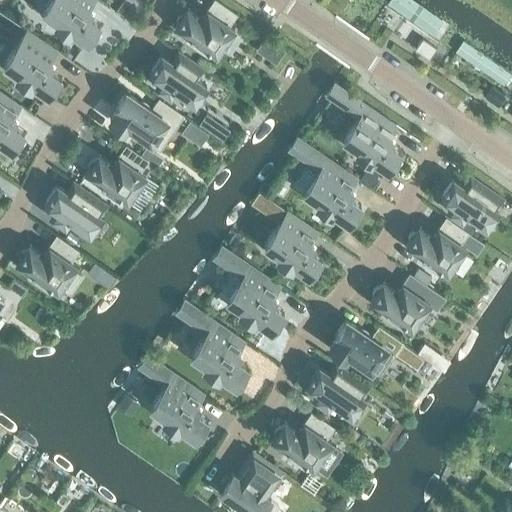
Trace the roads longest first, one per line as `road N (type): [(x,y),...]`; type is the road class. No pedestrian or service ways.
road 1 (residential): [(235,439),(275,397),(325,311),(383,251),(453,122)]
road 2 (residential): [(0,243),(65,125),(147,38),(166,0)]
road 3 (residential): [(453,122),(279,0)]
